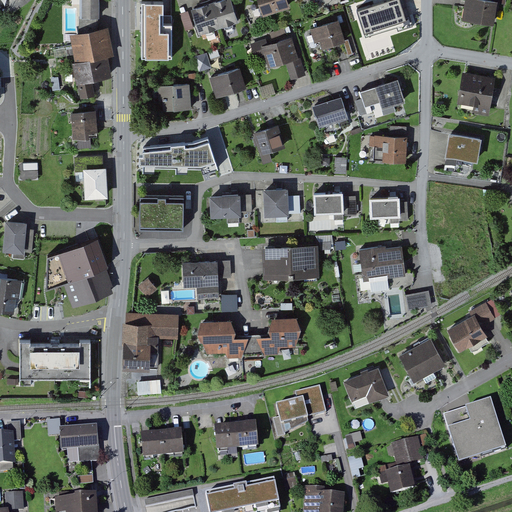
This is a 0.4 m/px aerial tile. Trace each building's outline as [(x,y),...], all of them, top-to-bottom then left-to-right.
[(78,0),(78,20),(99,20),(99,0),(78,0)] [(234,0),(226,0),(195,11),(203,35),(242,22),(234,0)] [(289,0),(260,0),(267,18),(293,9),(289,0)] [(500,0),(469,0),(468,19),(498,22),(500,0)] [(146,5),(146,33),(141,33),(141,56),(176,56),(176,33),(170,33),(170,5),(146,5)] [(397,12),(370,20),(377,43),(404,35),(397,12)] [(340,20),(315,29),(322,49),(347,41),(340,20)] [(106,30),(69,37),(77,85),(92,83),(110,80),(106,58),(111,57),(106,30)] [(292,36),(264,46),(271,67),(299,58),(292,36)] [(208,51),(195,54),(199,69),(211,67),(208,51)] [(241,68),(212,77),(219,99),(248,90),(241,68)] [(499,75),(468,70),(464,98),(494,103),(499,75)] [(401,79),(363,91),(370,114),(408,102),(401,79)] [(92,83),(77,85),(80,100),(95,98),(92,83)] [(194,109),(192,85),(174,86),(176,111),(194,109)] [(344,97),(315,107),(323,128),(351,118),(344,97)] [(68,111),(67,99),(47,100),(47,113),(68,111)] [(97,113),(75,114),(77,139),(99,137),(97,113)] [(281,125),(255,133),(264,158),(289,149),(281,125)] [(485,135),(454,130),(450,152),(481,157),(485,135)] [(409,136),(384,137),(386,163),(410,162),(409,136)] [(162,147),(138,148),(139,179),(163,179),(162,147)] [(337,155),(335,171),(346,172),(348,156),(337,155)] [(446,159),(445,164),(462,168),(463,162),(446,159)] [(20,162),(20,179),(39,179),(38,161),(20,162)] [(108,164),(86,166),(88,195),(110,194),(108,164)] [(290,184),(265,186),(267,214),(293,212),(290,184)] [(346,188),(316,190),(318,213),(348,211),(346,188)] [(243,191),(214,193),(215,214),(245,213),(243,191)] [(403,194),(373,196),(374,216),(404,215),(403,194)] [(186,196),(144,195),(144,228),(185,229),(186,196)] [(32,221),(10,219),(8,250),(30,251),(32,221)] [(111,265),(102,235),(71,244),(81,277),(68,281),(75,302),(113,290),(105,267),(111,265)] [(463,238),(439,242),(446,282),(470,277),(463,238)] [(321,242),(265,245),(267,277),(322,274),(321,242)] [(403,244),(364,248),(367,280),(406,276),(403,244)] [(226,258),(188,261),(190,287),(228,284),(226,258)] [(21,280),(0,276),(0,306),(17,309),(21,280)] [(431,290),(408,294),(411,309),(433,305),(431,290)] [(238,309),(238,293),(223,293),(222,309),(238,309)] [(491,335),(485,324),(498,317),(489,301),(473,310),(475,315),(451,328),(463,350),(491,335)] [(152,366),(152,334),(177,334),(178,312),(127,311),(127,333),(126,366),(152,366)] [(299,316),(274,317),(275,334),(264,334),(265,352),(282,351),(282,345),(301,344),(299,316)] [(235,318),(204,319),(205,337),(208,337),(209,351),(249,350),(249,333),(236,333),(235,318)] [(37,338),(23,338),(24,385),(37,385),(37,378),(82,377),(82,384),(96,384),(95,337),(80,338),(80,344),(37,345),(37,338)] [(448,363),(433,337),(402,354),(417,380),(448,363)] [(391,391),(379,365),(347,380),(356,399),(374,391),(377,398),(391,391)] [(138,392),(162,391),(161,377),(137,379),(138,392)] [(301,399),(280,404),(283,417),(276,419),(280,436),(287,435),(311,421),(310,416),(329,412),(323,385),(299,391),(301,399)] [(495,399),(461,410),(467,430),(482,425),(485,433),(504,427),(495,399)] [(49,420),(48,434),(60,434),(60,420),(49,420)] [(259,423),(220,426),(222,450),(261,447),(259,423)] [(101,426),(64,429),(65,452),(75,451),(75,461),(103,460),(101,426)] [(184,427),(144,430),(146,457),(187,453),(184,427)] [(0,466),(19,464),(16,432),(0,433),(0,466)] [(363,432),(349,435),(352,446),(366,443),(363,432)] [(420,437),(395,444),(400,465),(426,459),(420,437)] [(352,476),(363,475),(361,456),(350,458),(352,476)] [(414,466),(389,472),(395,493),(419,487),(414,466)] [(279,511),(273,484),(202,498),(204,511),(279,511)] [(26,510),(25,491),(5,492),(6,510),(0,510),(0,511),(11,511),(26,510)] [(307,491),(305,511),(347,511),(348,493),(307,491)] [(99,511),(97,492),(59,498),(61,511),(63,511),(69,511),(68,511),(99,511)] [(193,494),(146,504),(147,511),(172,511),(196,507),(193,494)]
